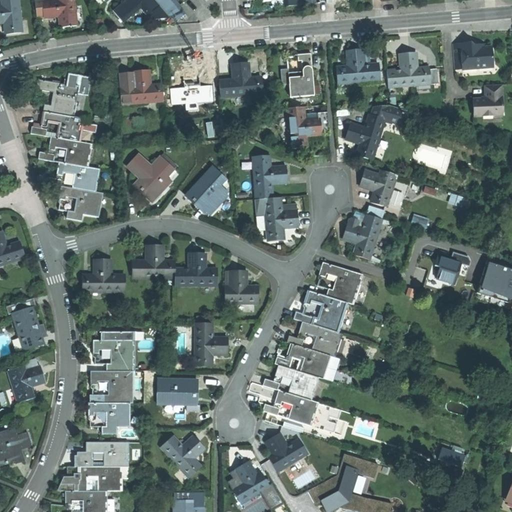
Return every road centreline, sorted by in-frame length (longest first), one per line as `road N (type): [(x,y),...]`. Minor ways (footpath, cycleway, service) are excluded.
road 1 (residential): [(47,255),(66,329),(68,378),(55,447),(20,511)]
road 2 (residential): [(47,255),(133,225),(170,223),(208,231),(293,280)]
road 3 (tertiary): [(231,34),(492,13)]
road 4 (tertiary): [(0,67),(106,44),(231,34)]
road 5 (residential): [(293,280),(230,396),(234,421)]
